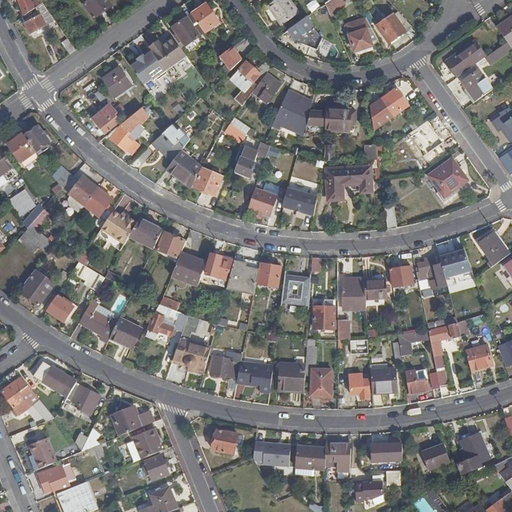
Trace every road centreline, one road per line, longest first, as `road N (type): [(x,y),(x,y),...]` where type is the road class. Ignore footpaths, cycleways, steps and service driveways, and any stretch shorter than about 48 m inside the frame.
road 1 (residential): [(511,201),(444,231),(367,246),(293,245),(210,227),(143,196),(86,151),(35,95)]
road 2 (residential): [(163,394),(331,425),(427,416),(511,394)]
road 3 (unclassified): [(416,57),(364,77),(303,70),(262,41),(233,0)]
road 4 (unclassified): [(416,57),(511,194)]
road 5 (unclassified): [(35,95),(169,0)]
road 6 (residential): [(32,332),(163,394)]
road 7 (residential): [(212,511),(163,394)]
